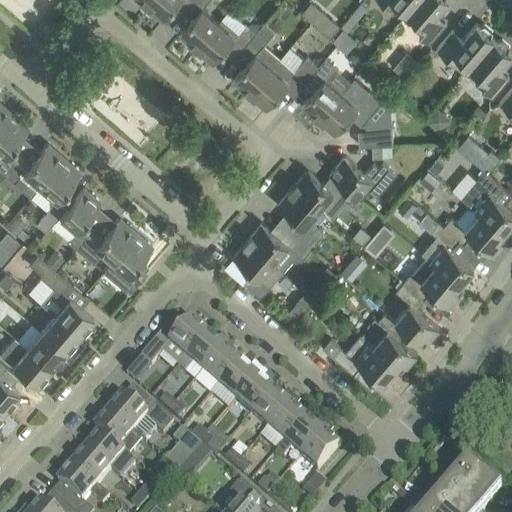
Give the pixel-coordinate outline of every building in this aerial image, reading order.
[(186,9),(193,0),(150,0),(146,5),(163,20),(178,2),(186,9)] [(219,22),(203,8),(210,0),(193,0),(186,9),(195,16),(180,34),(196,48),(229,11),(219,22)] [(407,13),(418,0),(378,0),(390,10),(396,3),(407,13)] [(430,44),(434,40),(447,25),(436,15),(449,0),(418,0),(407,13),(425,28),(419,35),(430,44)] [(311,1),(302,12),(330,37),(340,26),(311,1)] [(239,53),(249,41),(255,34),(229,11),(196,48),(213,63),(229,44),(239,53)] [(351,15),(341,27),(346,32),(356,20),(351,15)] [(281,58),(265,44),(276,32),(265,23),(255,34),(249,41),(259,50),(233,80),(250,94),(281,58)] [(470,67),(495,38),(477,23),(463,39),(453,30),(436,49),(465,74),(471,67),(470,67)] [(493,97),(497,93),(510,78),(499,69),(511,54),(511,52),(495,38),(470,67),(471,67),(482,77),(476,83),(493,97)] [(307,56),(304,60),(289,47),(281,58),(250,94),(267,108),(284,88),(294,96),(307,81),(319,66),(318,66),(307,56)] [(319,119),(342,92),(328,80),(337,69),(325,58),(318,66),(319,66),(307,81),(316,88),(302,104),(319,119)] [(511,87),(499,103),(511,113),(511,87)] [(336,133),(349,118),(362,103),(345,89),(342,92),(319,119),(336,133)] [(0,127),(13,113),(0,102),(0,127)] [(0,127),(0,179),(4,174),(5,174),(23,154),(13,146),(29,127),(13,113),(0,127)] [(392,126),(358,131),(358,145),(372,145),(373,145),(381,145),(393,144),(392,126)] [(40,186),(64,157),(47,143),(31,161),(23,154),(5,174),(14,182),(23,172),(40,186)] [(373,158),(383,157),(393,157),(393,144),(381,145),(373,145),(373,158)] [(488,150),(477,163),(488,173),(499,160),(488,150)] [(360,169),(345,156),(330,173),(346,186),(353,192),(357,196),(365,186),(370,190),(385,171),(374,162),(365,172),(360,169)] [(46,232),(52,225),(74,198),(65,190),(81,172),(64,157),(40,186),(31,196),(47,210),(36,223),(46,232)] [(436,159),(428,168),(436,175),(444,166),(436,159)] [(334,192),(322,182),(307,169),(293,186),(320,209),(334,192)] [(439,181),(428,171),(420,181),(432,191),(439,181)] [(461,196),(477,179),(468,171),(452,188),(461,196)] [(504,188),(489,176),(484,171),(461,197),(471,206),(479,213),(479,212),(504,233),(505,233),(511,224),(511,210),(497,198),(504,188)] [(311,219),(320,209),(293,186),(278,203),(295,217),(287,226),(312,248),(324,235),(324,230),(311,219)] [(76,249),(94,228),(85,220),(101,202),(84,187),(74,198),(52,225),(68,239),(67,241),(76,249)] [(408,198),(398,210),(407,218),(417,206),(408,198)] [(509,236),(505,233),(504,233),(479,212),(479,213),(471,206),(456,221),(451,217),(444,226),(460,240),(464,244),(472,235),(494,254),(509,236)] [(17,213),(7,226),(17,233),(26,221),(17,213)] [(444,226),(439,222),(429,213),(423,220),(434,229),(431,232),(445,244),(431,261),(435,265),(435,264),(460,285),(461,285),(474,268),(452,249),(460,240),(444,226)] [(111,260),(136,231),(119,217),(103,236),(94,228),(76,249),(94,263),(102,253),(111,260)] [(279,236),(277,235),(262,222),(248,239),(275,262),(283,252),(294,261),(302,260),(312,248),(287,226),(279,236)] [(361,227),(353,236),(362,244),(370,235),(361,227)] [(6,230),(0,237),(0,262),(1,263),(20,242),(6,230)] [(129,293),(146,273),(137,265),(153,246),(136,231),(111,260),(112,261),(103,271),(129,293)] [(260,279),(275,262),(248,239),(233,256),(260,279)] [(55,270),(65,258),(55,249),(45,261),(55,270)] [(55,270),(45,261),(37,255),(29,263),(42,274),(40,276),(52,286),(61,294),(70,283),(55,270)] [(349,262),(341,272),(352,281),(360,271),(349,262)] [(465,288),(461,285),(460,285),(435,264),(435,265),(421,281),(411,272),(403,281),(425,299),(432,290),(450,306),(465,288)] [(0,284),(5,289),(14,279),(6,273),(0,280),(0,284)] [(425,299),(403,281),(399,277),(394,284),(399,288),(396,291),(410,303),(396,320),(407,329),(407,330),(424,345),(439,327),(417,308),(425,299)] [(68,299),(61,294),(52,286),(39,301),(55,314),(79,336),(94,319),(79,306),(69,297),(68,299)] [(297,324),(316,298),(306,290),(285,315),(297,324)] [(396,320),(386,311),(378,321),(388,329),(374,345),(374,346),(398,367),(402,371),(417,353),(399,338),(407,330),(407,329),(396,320)] [(65,352),(79,336),(55,314),(41,331),(65,352)] [(178,367),(207,333),(190,318),(177,334),(167,326),(126,374),(137,383),(162,353),(178,367)] [(51,368),(65,352),(41,331),(27,347),(51,368)] [(202,372),(228,341),(224,338),(219,339),(217,341),(207,333),(178,367),(186,373),(193,364),(202,372)] [(374,345),(370,342),(361,334),(346,351),(341,347),(333,356),(354,374),(362,365),(384,384),(398,367),(374,346),(374,345)] [(51,368),(27,347),(14,337),(0,353),(37,385),(51,368)] [(333,356),(341,347),(331,338),(323,348),(333,356)] [(219,386),(240,361),(230,352),(232,350),(232,345),(228,341),(202,372),(219,386)] [(11,386),(19,377),(0,360),(0,406),(5,410),(20,393),(11,386)] [(235,400),(261,369),(257,366),(252,367),(250,369),(240,361),(219,386),(211,395),(227,409),(235,400)] [(251,414),(273,389),(263,380),(265,377),(265,373),(261,369),(235,400),(251,414)] [(268,428),(294,397),(290,394),(285,395),(283,397),(273,389),(251,414),(268,428)] [(174,422),(150,401),(142,410),(123,394),(109,411),(142,440),(145,442),(156,428),(164,434),(174,422)] [(169,411),(175,403),(166,395),(159,403),(169,411)] [(284,442),(306,417),(296,408),(298,405),(298,401),(294,397),(268,428),(284,442)] [(175,403),(169,411),(179,419),(185,411),(175,403)] [(129,456),(142,440),(109,411),(94,428),(100,432),(120,449),(120,448),(129,456)] [(301,456),(327,425),(323,422),(318,423),(316,425),(306,417),(284,442),(277,451),(284,457),(292,448),(301,456)] [(301,456),(303,457),(318,470),(339,445),(328,436),(331,434),(331,429),(327,425),(301,456)] [(199,443),(207,433),(200,427),(191,436),(199,443)] [(199,443),(191,436),(182,429),(173,439),(193,456),(202,445),(199,443)] [(136,462),(129,456),(120,448),(120,449),(100,432),(86,448),(111,470),(122,479),(136,462)] [(206,449),(214,439),(207,433),(199,443),(202,445),(206,449)] [(97,486),(111,470),(86,448),(72,464),(97,486)] [(235,467),(241,459),(232,451),(225,459),(235,467)] [(244,475),(251,467),(241,459),(235,467),(244,475)] [(456,474),(490,503),(502,489),(469,460),(456,474)] [(109,496),(97,486),(72,464),(57,481),(73,494),(64,504),(73,511),(93,511),(82,503),(90,494),(103,504),(109,496)] [(176,475),(179,471),(172,465),(164,475),(171,481),(176,475)] [(185,483),(193,474),(184,466),(179,471),(176,475),(185,483)] [(268,495),(274,487),(280,480),(272,473),(266,480),(264,479),(258,487),(268,495)] [(472,511),(482,511),(490,503),(456,474),(445,488),(472,511)] [(313,499),(319,491),(326,483),(316,475),(303,491),(313,499)] [(259,500),(238,483),(230,492),(231,493),(217,510),(219,511),(253,511),(251,510),(259,500)] [(147,501),(155,491),(148,485),(139,494),(147,501)] [(444,511),(472,511),(445,488),(433,502),(444,511)] [(400,491),(396,495),(406,503),(409,499),(400,491)] [(444,511),(433,502),(421,491),(409,505),(412,508),(416,511),(444,511)] [(139,510),(147,501),(139,494),(131,503),(139,510)] [(160,494),(151,503),(160,511),(163,511),(171,504),(160,494)] [(73,511),(64,504),(57,511),(54,511),(41,500),(32,511),(29,509),(25,508),(21,511),(73,511)]
